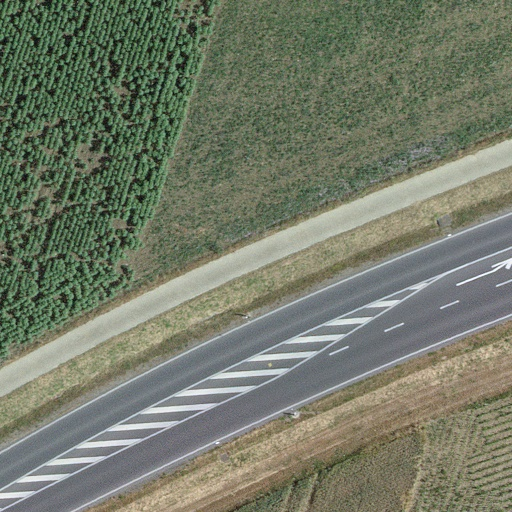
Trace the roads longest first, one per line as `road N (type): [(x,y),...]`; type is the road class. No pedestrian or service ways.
road 1 (secondary): [(0,507),(167,419),(511,272)]
road 2 (track): [(0,384),(199,282),(511,153)]
